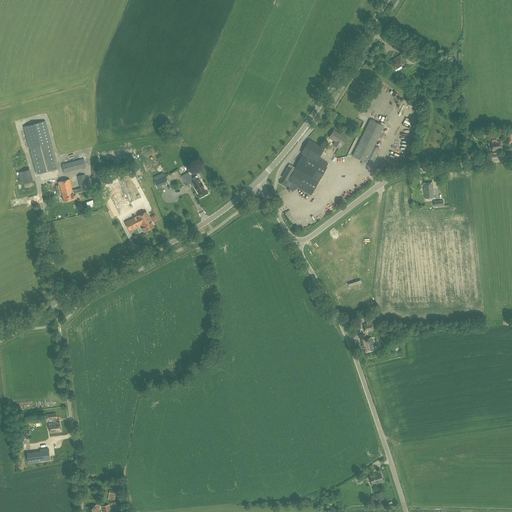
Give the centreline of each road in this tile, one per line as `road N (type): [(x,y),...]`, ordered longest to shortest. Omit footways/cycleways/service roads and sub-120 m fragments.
road 1 (unclassified): [(406,511),(351,344),(298,246)]
road 2 (unclassified): [(298,246),(392,178),(511,158)]
road 3 (secondary): [(57,303),(189,233),(256,183)]
road 4 (secondary): [(256,183),(324,101),(388,0)]
road 5 (unclassified): [(83,511),(57,303)]
road 6 (track): [(57,303),(38,182)]
